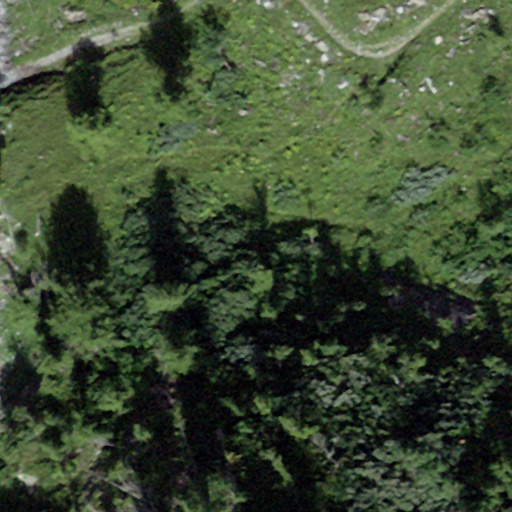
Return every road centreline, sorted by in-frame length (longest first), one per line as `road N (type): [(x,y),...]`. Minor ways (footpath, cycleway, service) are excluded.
road 1 (track): [(0,84),(166,28),(198,0)]
road 2 (track): [(300,0),(364,52),(398,44),(460,0)]
